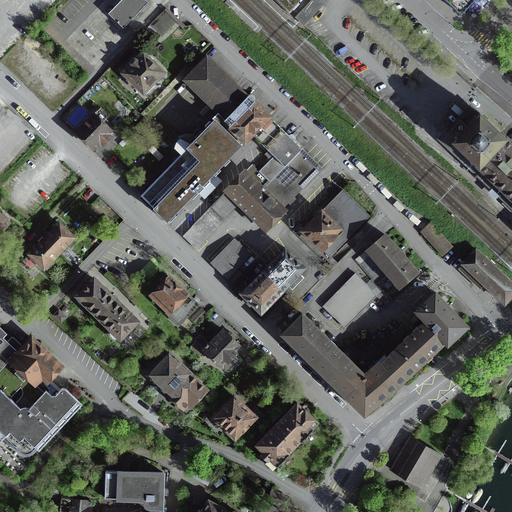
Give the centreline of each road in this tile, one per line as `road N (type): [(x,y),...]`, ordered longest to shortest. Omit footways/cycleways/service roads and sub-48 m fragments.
road 1 (residential): [(328,507),(238,458),(133,418),(36,325),(137,213)]
road 2 (residential): [(501,333),(181,0)]
road 3 (residential): [(371,442),(137,213)]
road 4 (residential): [(137,213),(0,78)]
road 5 (residential): [(501,333),(371,442)]
